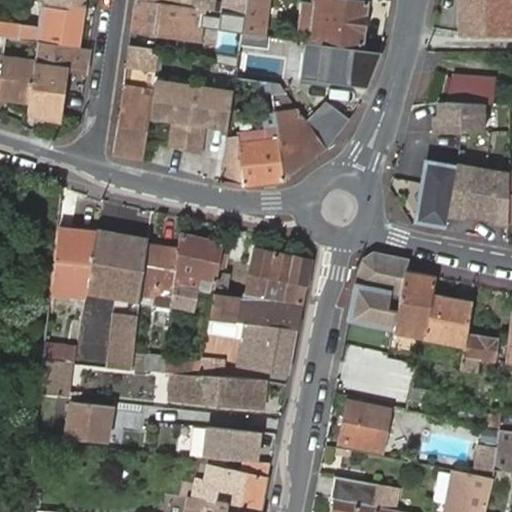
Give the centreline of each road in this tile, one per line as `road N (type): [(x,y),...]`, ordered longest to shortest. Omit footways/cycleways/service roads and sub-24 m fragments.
road 1 (residential): [(294,511),(298,444),(326,300),(350,233)]
road 2 (tertiary): [(311,204),(200,197),(86,163)]
road 3 (tertiary): [(415,0),(403,58),(354,182)]
road 4 (residential): [(86,163),(101,127),(120,0)]
road 5 (residential): [(364,221),(397,240),(511,265)]
